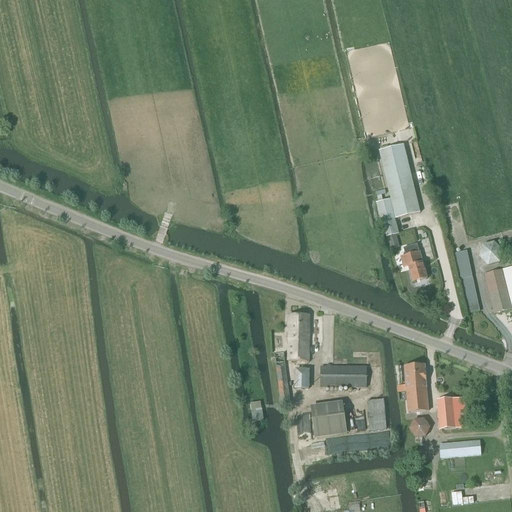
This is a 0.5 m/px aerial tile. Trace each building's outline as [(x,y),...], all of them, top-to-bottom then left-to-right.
[(417,213),(404,159),(401,146),(380,151),(396,218),(417,213)] [(386,238),(398,235),(390,201),(376,204),(381,224),(383,223),(386,238)] [(494,244),(483,247),(480,260),(489,268),(502,264),(504,251),(494,244)] [(467,315),(479,312),(466,252),(454,255),(467,315)] [(412,283),(426,279),(419,253),(400,259),(403,269),(408,267),(412,283)] [(511,268),(484,275),(494,315),(511,310),(511,268)] [(308,363),(309,316),(288,316),(288,362),(308,363)] [(290,406),(283,354),(274,355),(275,358),(270,358),(270,365),(276,364),(280,398),(279,398),(280,407),(284,406),(290,406)] [(426,388),(425,366),(404,368),(406,386),(397,387),(398,394),(406,393),(408,414),(428,412),(426,388)] [(366,389),(366,368),(320,368),(320,389),(366,389)] [(296,390),(310,390),(310,369),(296,369),(296,390)] [(456,430),(467,429),(464,399),(453,400),(437,401),(440,433),(442,433),(442,431),(456,430)] [(370,432),(386,431),(383,400),(367,402),(370,432)] [(262,401),(251,402),(253,421),(264,420),(262,401)] [(347,435),(343,407),(311,412),(315,439),(347,435)] [(425,421),(414,422),(410,430),(416,440),(426,439),(430,429),(425,421)] [(335,452),(390,446),(389,432),(333,438),(335,452)] [(441,460),(481,456),(479,442),(439,446),(441,460)] [(349,501),(349,498),(348,496),(347,493),(345,491),(343,489),(340,488),(337,488),(335,488),(332,489),(330,490),(328,492),(326,494),(325,497),(325,500),(325,502),(326,505),(328,507),(330,509),(332,511),(335,511),(337,511),(340,511),(343,510),(345,508),(347,506),(348,504),(349,501)]
